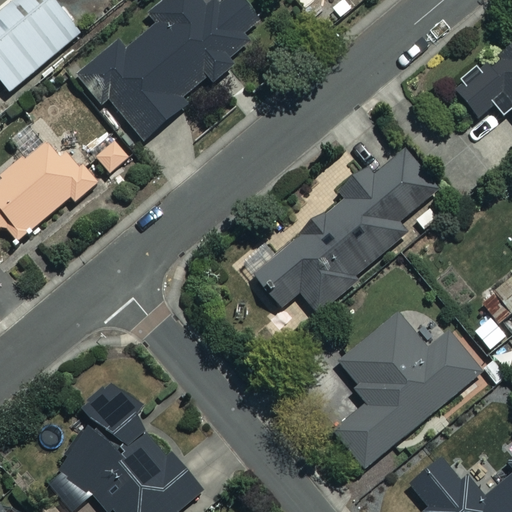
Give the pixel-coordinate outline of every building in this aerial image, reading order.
[(80,35),(51,0),(15,0),(0,12),(0,82),(8,93),(80,35)] [(259,22),(240,0),(163,0),(146,15),(154,24),(126,49),(118,40),(75,77),(101,107),(108,101),(144,143),(191,103),(186,97),(208,79),(212,84),(234,66),(228,59),(250,41),(244,35),(259,22)] [(511,49),(457,95),(477,119),(492,106),(503,118),(511,111),(511,49)] [(58,158),(29,124),(10,141),(24,157),(0,177),(0,226),(1,225),(16,242),(69,197),(74,202),(97,182),(69,149),(58,158)] [(115,138),(92,157),(107,176),(130,158),(115,138)] [(436,191),(402,151),(372,176),(364,167),(336,191),(343,199),(252,276),(279,309),(299,293),(317,314),(356,282),(352,278),(404,235),(395,225),(436,191)] [(426,350),(397,315),(338,363),(368,401),(330,431),(361,469),(476,377),(481,384),(488,379),(450,331),(426,350)] [(112,381),(80,410),(94,425),(39,477),(71,511),(72,511),(91,494),(107,511),(176,511),(202,488),(183,468),(178,454),(169,442),(161,435),(147,430),(134,416),(139,410),(112,381)] [(511,511),(511,457),(510,459),(511,460),(511,473),(485,494),(470,475),(460,483),(441,459),(408,485),(427,509),(422,511),(511,511)]
